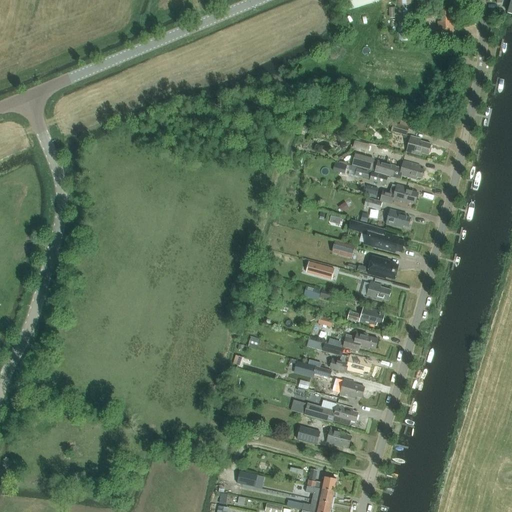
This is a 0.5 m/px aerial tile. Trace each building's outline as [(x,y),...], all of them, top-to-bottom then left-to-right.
[(346,0),(349,10),(381,0),(346,0)] [(411,0),(396,0),(398,42),(413,41),(411,0)] [(453,32),(453,19),(450,19),(450,11),(441,11),(441,22),(438,22),(438,32),(453,32)] [(409,127),(400,125),(393,123),(391,132),(406,136),(409,127)] [(428,155),(431,144),(421,142),(421,139),(410,136),(406,152),(422,156),(422,154),(428,155)] [(361,143),(359,150),(367,152),(369,145),(361,143)] [(375,161),(355,155),(352,165),(371,171),(375,161)] [(401,180),(402,176),(417,180),(417,178),(422,179),(424,170),(420,169),(420,166),(404,161),(401,169),(396,167),(396,166),(378,161),(375,172),(401,180)] [(358,177),(370,180),(372,173),(361,169),(358,177)] [(372,173),(370,180),(370,181),(386,185),(388,177),(372,173)] [(366,194),(378,197),(380,187),(368,185),(366,194)] [(393,204),(394,200),(409,204),(409,202),(415,204),(417,193),(407,190),(407,188),(397,185),(396,188),(392,187),(391,192),(384,191),(381,201),(393,204)] [(364,206),(380,211),(382,202),(367,198),(364,206)] [(409,227),(411,218),(406,217),(407,214),(390,210),(386,224),(403,228),(404,226),(409,227)] [(351,221),(349,230),(363,234),(366,225),(351,221)] [(395,236),(386,234),(386,230),(366,225),(363,234),(367,235),(364,244),(395,253),(396,251),(402,252),(405,242),(394,239),(395,236)] [(354,248),(335,243),(332,252),(352,257),(354,248)] [(387,279),(388,276),(390,277),(390,274),(395,276),(398,267),(392,265),(393,263),(373,257),(368,274),(387,279)] [(334,269),(309,262),(308,269),(333,275),(334,269)] [(389,301),(392,290),(381,288),(381,285),(370,282),(366,297),(382,301),(383,300),(389,301)] [(321,291),(306,287),(304,296),(318,301),(321,291)] [(329,300),(331,293),(322,290),(320,297),(329,300)] [(382,324),(384,316),(380,315),(381,311),(363,307),(361,315),(350,312),(347,319),(359,322),(359,321),(376,325),(377,323),(382,324)] [(320,316),(318,324),(331,328),(333,320),(320,316)] [(357,331),(355,340),(346,337),(343,347),(359,352),(360,348),(368,350),(369,348),(375,350),(378,339),(368,336),(368,335),(369,334),(357,331)] [(258,347),(259,343),(260,340),(251,337),(249,344),(258,347)] [(325,343),(325,344),(322,351),(341,357),(344,349),(325,343)] [(242,367),(244,358),(235,356),(233,364),(242,367)] [(350,356),(348,364),(333,360),(331,368),(346,372),(347,370),(364,374),(364,371),(369,373),(372,364),(367,363),(368,360),(350,356)] [(315,374),(317,367),(297,362),(294,374),(313,379),(315,374)] [(332,371),(317,367),(315,374),(330,378),(332,371)] [(302,379),(301,387),(309,389),(311,381),(302,379)] [(362,398),(365,388),(354,384),(355,382),(344,379),(343,381),(336,379),(333,390),(340,392),(340,394),(355,399),(356,396),(362,398)] [(333,418),(350,423),(351,421),(356,422),(359,413),(354,412),(354,409),(337,404),(335,412),(308,404),(305,415),(332,422),(333,418)] [(317,446),(321,432),(301,426),(297,440),(317,446)] [(349,447),(352,436),(341,433),(342,431),(331,428),(327,443),(342,448),(343,445),(349,447)] [(311,470),(309,480),(315,481),(317,471),(311,470)] [(237,484),(255,488),(257,475),(240,472),(237,484)] [(325,477),(324,483),(309,480),(308,486),(307,486),(334,491),(337,479),(325,477)] [(312,500),(320,501),(320,502),(332,504),(334,491),(307,486),(306,492),(314,494),(312,500)] [(221,502),(228,503),(230,494),(223,492),(221,502)] [(320,502),(319,508),(304,505),(303,511),(309,511),(329,511),(332,504),(320,502)]
